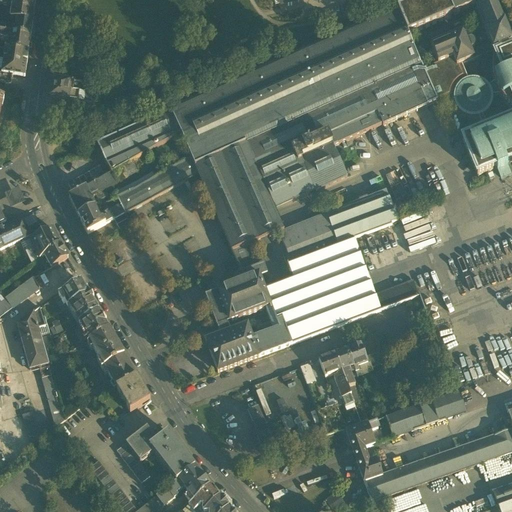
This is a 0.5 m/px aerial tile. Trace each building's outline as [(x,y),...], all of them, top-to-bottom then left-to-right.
[(36,4),(14,0),(13,6),(11,20),(18,21),(33,23),(36,4)] [(268,0),(274,4),(274,5),(276,4),(278,5),(278,7),(278,8),(280,7),(282,8),(298,5),(299,3),(301,3),(301,2),(300,2),(300,0),(268,0)] [(408,37),(454,16),(447,0),(422,0),(421,1),(397,11),(408,37)] [(447,0),(454,16),(454,17),(476,8),(491,46),(493,51),(494,52),(495,52),(511,45),(511,44),(493,0),(447,0)] [(198,176),(232,252),(246,247),(279,234),(284,232),(274,209),(314,191),(315,194),(347,179),(333,149),(383,126),(383,127),(437,103),(436,100),(423,71),(413,47),(412,47),(408,37),(397,11),(97,146),(106,165),(106,166),(107,166),(112,175),(121,170),(181,137),(191,159),(199,176),(198,176)] [(31,38),(33,23),(18,21),(16,31),(14,31),(15,29),(14,28),(0,26),(0,33),(13,36),(31,38)] [(9,40),(12,41),(13,36),(0,33),(0,41),(9,42),(9,40)] [(473,60),(470,54),(469,53),(468,50),(466,44),(462,35),(431,48),(438,64),(453,58),(457,67),(462,65),(473,60)] [(31,38),(13,36),(12,41),(11,50),(29,53),(31,38)] [(468,50),(469,53),(473,51),(474,50),(475,49),(475,47),(475,45),(473,43),(470,42),(466,44),(468,50)] [(511,45),(495,52),(496,55),(493,57),(492,69),(494,82),(500,95),(507,105),(511,109),(511,48),(511,49),(511,45)] [(491,46),(470,54),(473,60),(493,51),(491,46)] [(25,77),(29,53),(11,50),(6,50),(4,60),(3,71),(2,73),(2,74),(13,75),(25,77)] [(487,88),(494,82),(492,69),(493,57),(496,55),(495,52),(494,52),(493,51),(473,60),(462,65),(469,82),(476,81),(483,84),(487,88)] [(446,102),(456,101),(457,93),(459,88),(464,83),(469,82),(462,65),(457,67),(453,58),(438,64),(423,71),(436,100),(444,97),(446,102)] [(0,83),(4,85),(11,85),(13,75),(2,74),(2,73),(0,73),(0,83)] [(51,99),(70,102),(72,83),(53,81),(51,99)] [(471,115),(478,115),(482,113),(487,108),(490,102),(490,96),(489,92),(487,88),(483,84),(476,81),(469,82),(464,83),(459,88),(457,93),(456,101),(459,107),(464,112),(471,115)] [(494,82),(487,88),(489,92),(490,96),(500,95),(494,82)] [(81,84),(72,83),(70,102),(87,104),(93,105),(81,84)] [(489,129),(511,119),(511,109),(507,105),(500,95),(490,96),(490,102),(487,108),(482,113),(489,129)] [(462,140),(484,131),(478,115),(471,115),(464,112),(459,107),(456,101),(446,102),(454,120),(453,121),(457,132),(459,131),(462,140)] [(83,117),(92,121),(100,117),(93,105),(87,104),(87,105),(83,117)] [(489,129),(482,113),(478,115),(484,131),(489,129)] [(497,170),(507,166),(507,165),(506,163),(510,162),(510,163),(511,162),(511,119),(489,129),(484,131),(462,140),(477,177),(493,170),(492,169),(496,167),(497,170)] [(361,147),(340,156),(346,168),(367,158),(361,147)] [(155,179),(133,190),(142,206),(198,176),(199,176),(191,159),(155,179)] [(501,179),(497,170),(501,181),(511,177),(507,165),(507,166),(511,175),(501,179)] [(511,175),(507,166),(497,170),(501,179),(511,175)] [(452,179),(441,182),(444,195),(455,192),(452,179)] [(5,195),(10,210),(25,204),(19,189),(5,195)] [(125,215),(142,206),(133,190),(117,198),(121,206),(125,215)] [(260,294),(266,292),(280,329),(263,336),(262,334),(258,336),(258,338),(252,340),(247,327),(231,333),(221,337),(206,342),(218,374),(381,313),(375,297),(354,240),(392,227),(391,225),(398,222),(386,192),(326,215),(335,238),(288,256),(283,258),(292,280),(266,290),(261,277),(261,276),(247,282),(219,292),(206,297),(217,328),(227,324),(252,315),(266,309),(260,294)] [(3,201),(0,202),(0,225),(21,216),(17,207),(19,206),(14,195),(3,199),(3,201)] [(104,215),(103,221),(105,225),(125,215),(121,206),(104,215)] [(79,218),(80,221),(97,213),(95,210),(79,218)] [(106,226),(105,225),(103,221),(100,220),(97,213),(80,221),(87,235),(106,226)] [(115,221),(117,226),(128,220),(125,215),(115,221)] [(279,234),(288,256),(335,238),(326,215),(284,232),(279,234)] [(403,225),(412,251),(439,242),(429,215),(403,225)] [(23,221),(27,229),(37,224),(34,216),(23,221)] [(128,220),(117,226),(120,231),(130,225),(128,220)] [(0,229),(0,241),(27,229),(23,221),(3,230),(2,228),(0,229)] [(40,229),(37,224),(27,229),(29,234),(40,229)] [(0,241),(0,251),(30,237),(29,234),(27,229),(0,241)] [(30,240),(34,249),(39,260),(41,259),(59,245),(52,229),(30,240)] [(101,235),(91,240),(93,245),(104,239),(101,235)] [(34,249),(30,240),(21,244),(26,253),(34,249)] [(68,259),(59,245),(41,259),(43,262),(46,260),(51,269),(68,259)] [(250,258),(246,247),(232,252),(231,253),(235,262),(236,263),(250,258)] [(32,266),(39,260),(34,249),(26,253),(32,266)] [(242,274),(247,282),(261,276),(261,277),(269,274),(265,265),(242,274)] [(45,288),(53,280),(50,276),(46,280),(42,275),(37,279),(45,288)] [(31,281),(6,300),(5,301),(12,310),(38,291),(31,281)] [(68,308),(69,307),(89,296),(82,283),(59,297),(64,305),(65,304),(68,308)] [(413,283),(375,297),(381,313),(419,298),(413,283)] [(0,292),(0,320),(13,311),(12,310),(5,301),(6,300),(0,292)] [(69,307),(79,325),(99,313),(89,296),(69,307)] [(135,310),(139,321),(130,324),(133,333),(161,323),(154,303),(135,310)] [(18,327),(22,342),(40,337),(38,330),(45,328),(40,310),(18,327)] [(79,325),(89,342),(109,331),(99,313),(79,325)] [(58,322),(52,324),(54,328),(57,334),(57,335),(63,333),(58,322)] [(221,337),(231,333),(227,324),(217,328),(218,330),(220,335),(221,337)] [(40,337),(41,338),(50,336),(47,328),(45,328),(38,330),(40,337)] [(220,335),(218,330),(204,335),(206,341),(220,335)] [(100,361),(111,380),(121,374),(122,376),(132,370),(130,371),(128,366),(129,366),(109,331),(89,342),(100,361)] [(30,372),(39,369),(48,367),(41,338),(40,337),(22,342),(30,372)] [(354,369),(356,374),(359,373),(359,372),(358,369),(368,365),(361,347),(347,352),(354,369)] [(335,357),(342,373),(349,371),(354,369),(347,352),(335,357)] [(367,358),(371,370),(383,366),(379,354),(367,358)] [(326,379),(336,376),(342,373),(335,357),(319,362),(326,379)] [(360,372),(362,377),(371,374),(368,365),(358,369),(359,372),(360,372)] [(49,367),(48,367),(39,369),(56,429),(65,422),(49,367)] [(301,370),(307,386),(316,383),(312,372),(310,372),(308,367),(301,370)] [(137,379),(132,370),(122,376),(121,374),(111,380),(117,390),(137,379)] [(355,387),(349,371),(342,373),(348,390),(354,388),(355,387)] [(348,390),(342,373),(336,376),(337,378),(334,379),(342,400),(351,397),(348,390)] [(151,402),(137,379),(117,390),(116,390),(130,414),(151,402)] [(351,397),(353,405),(359,402),(354,388),(348,390),(351,397)] [(445,421),(464,414),(459,394),(385,420),(393,440),(445,422),(445,421)] [(354,405),(353,405),(351,397),(342,400),(345,409),(354,405)] [(283,400),(276,402),(282,416),(289,413),(283,400)] [(329,411),(337,408),(334,400),(326,403),(329,411)] [(257,436),(260,445),(274,439),(270,430),(268,431),(258,407),(248,412),(258,435),(257,436)] [(322,427),(326,438),(346,432),(337,408),(329,411),(318,415),(322,427)] [(23,417),(32,449),(40,441),(33,414),(23,417)] [(375,423),(368,426),(370,433),(378,430),(375,423)] [(375,446),(370,433),(368,426),(346,433),(353,454),(364,451),(364,450),(375,446)] [(316,442),(326,439),(322,427),(312,430),(316,442)] [(154,454),(177,483),(195,469),(168,434),(157,442),(147,429),(126,446),(140,464),(154,454)] [(483,465),(511,454),(511,431),(403,470),(411,490),(483,465)] [(274,439),(260,445),(263,452),(281,445),(278,438),(274,439)] [(281,445),(263,452),(267,460),(285,453),(281,445)] [(117,453),(120,457),(129,450),(126,446),(117,453)] [(120,457),(124,462),(133,455),(129,450),(120,457)] [(364,451),(353,454),(357,463),(367,460),(364,451)] [(124,462),(127,466),(136,459),(133,455),(124,462)] [(127,466),(131,471),(140,464),(136,459),(127,466)] [(357,463),(364,484),(382,477),(376,462),(374,462),(369,464),(367,460),(357,463)] [(90,469),(93,474),(102,467),(99,462),(90,469)] [(131,471),(134,476),(143,468),(140,464),(131,471)] [(93,474),(97,478),(106,471),(102,467),(93,474)] [(134,476),(138,480),(147,473),(143,468),(134,476)] [(184,489),(189,494),(206,482),(195,469),(177,483),(157,498),(164,507),(176,498),(175,496),(184,489)] [(371,504),(411,490),(403,470),(382,477),(364,484),(371,504)] [(97,478),(100,483),(109,476),(106,471),(97,478)] [(138,480),(141,485),(150,478),(147,473),(138,480)] [(100,483),(104,488),(113,480),(109,476),(100,483)] [(104,488),(107,492),(116,485),(113,480),(104,488)] [(210,488),(206,482),(189,494),(195,502),(210,488)] [(107,492),(111,497),(120,489),(116,485),(107,492)] [(511,487),(493,494),(498,509),(511,504),(511,487)] [(193,511),(204,511),(220,498),(210,488),(195,502),(189,507),(193,511)] [(111,497),(114,501),(124,494),(120,489),(111,497)] [(114,501),(118,506),(127,499),(124,494),(114,501)] [(326,503),(333,511),(334,511),(344,505),(336,495),(326,503)] [(157,498),(138,511),(157,511),(164,507),(157,498)] [(225,511),(229,509),(220,498),(204,511),(225,511)] [(118,506),(121,510),(131,503),(127,499),(118,506)] [(121,510),(122,511),(128,511),(134,508),(131,503),(121,510)]
